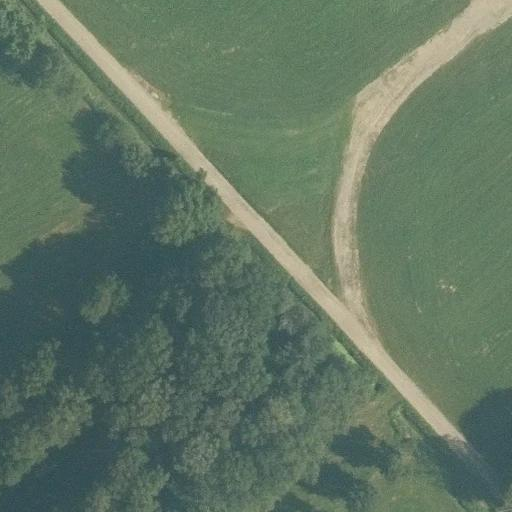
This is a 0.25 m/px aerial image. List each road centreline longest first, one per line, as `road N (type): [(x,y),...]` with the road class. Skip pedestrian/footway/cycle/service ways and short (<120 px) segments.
road 1 (track): [(511,452),(100,0)]
road 2 (track): [(0,445),(282,200)]
